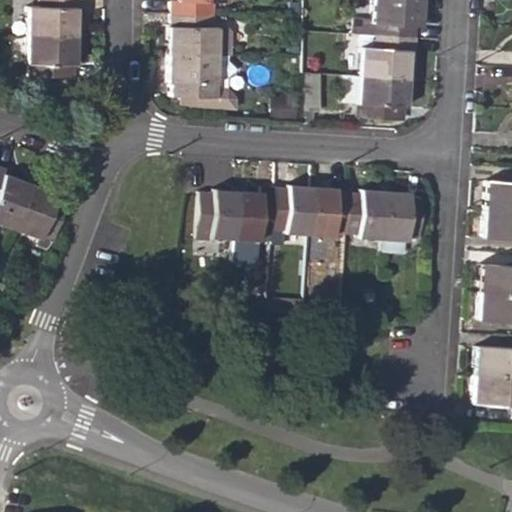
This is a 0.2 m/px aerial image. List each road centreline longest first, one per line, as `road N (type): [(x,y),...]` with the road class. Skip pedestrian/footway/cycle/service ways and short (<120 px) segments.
road 1 (residential): [(111,138),(447,152)]
road 2 (residential): [(305,511),(121,447),(24,402)]
road 3 (residential): [(24,402),(111,138)]
road 4 (residential): [(447,152),(437,324),(411,372)]
road 5 (residential): [(456,0),(447,152)]
road 6 (residential): [(111,138),(120,0)]
